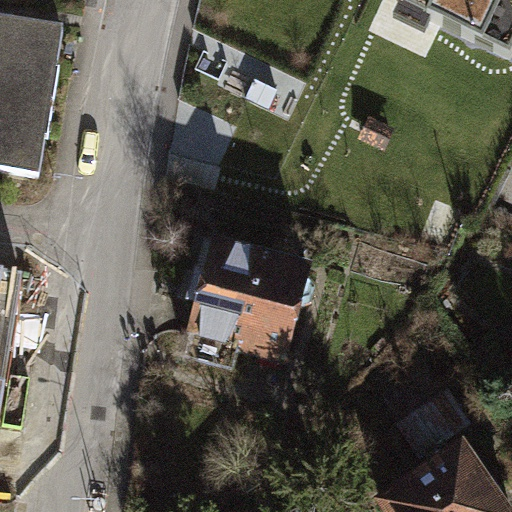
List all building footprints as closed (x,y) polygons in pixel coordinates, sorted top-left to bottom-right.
[(511,0),(406,0),(402,10),(511,62),(511,0)] [(0,25),(0,177),(31,183),(56,35),(0,25)] [(0,233),(0,430),(5,432),(19,341),(0,338),(0,322),(14,236),(0,233)] [(307,261),(211,238),(182,356),(234,369),(238,353),(282,364),(307,261)] [(6,262),(4,343),(27,343),(29,263),(6,262)] [(510,511),(467,437),(377,488),(390,511),(510,511)]
